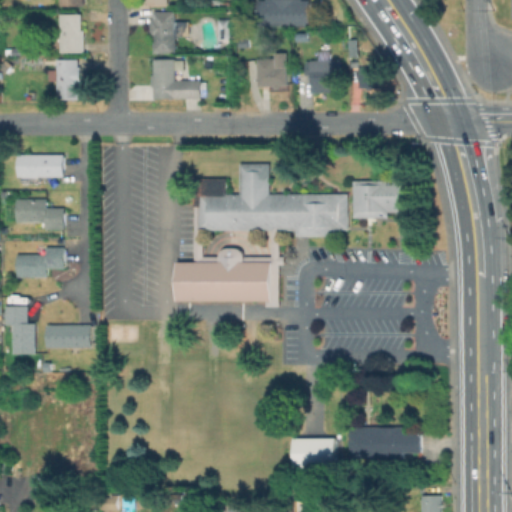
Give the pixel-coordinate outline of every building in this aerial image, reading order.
[(311,0),(311,23),(260,24),(259,0),(311,0)] [(176,10),(176,51),(155,51),(155,35),(152,35),(151,19),(154,19),(154,10),(176,10)] [(83,12),(84,50),(62,50),(61,13),(83,12)] [(231,18),(231,38),(220,38),(220,19),(231,18)] [(177,57),(178,80),(207,79),(208,95),(174,96),(174,101),(158,101),(158,96),(154,96),(153,57),(177,57)] [(289,83),(261,85),(260,58),(288,57),(289,83)] [(79,61),(79,65),(82,65),(82,81),(79,81),(79,97),(58,97),(58,58),(79,58),(79,61)] [(341,58),(342,84),(336,85),(336,90),(313,91),(313,73),(307,73),(307,59),(341,58)] [(380,84),(361,85),(360,66),(379,65),(380,84)] [(65,153),(65,175),(20,175),(20,154),(65,153)] [(199,227),(197,176),(228,176),(228,193),(242,193),(242,162),(272,162),(272,193),(350,193),(350,228),(341,228),(341,234),(298,234),(298,228),(199,227)] [(415,179),(415,210),(390,210),(390,216),(356,216),(356,180),(415,179)] [(66,207),(66,228),(48,228),(48,219),(20,219),(20,197),(49,197),(49,207),(66,207)] [(66,246),(66,266),(50,266),(50,275),(20,275),(20,253),(48,253),(48,246),(66,246)] [(246,255),(282,255),(282,308),(268,308),(268,299),(180,300),(180,260),(208,260),(208,255),(222,255),(223,251),(226,248),(230,246),(232,246),(234,246),(238,246),(241,248),(244,251),(246,255)] [(30,322),(37,322),(37,351),(15,352),(15,322),(8,322),(8,305),(30,305),(30,322)] [(93,344),(93,345),(49,345),(48,323),(93,323),(93,344)] [(325,431),(325,438),(321,438),(321,461),(302,461),(302,445),(311,445),(311,437),(304,438),(304,397),(325,397),(325,431)] [(424,430),(423,450),(405,450),(405,457),(352,457),(352,425),(405,425),(405,430),(424,430)] [(335,437),(292,437),(293,467),(335,466),(335,437)] [(38,486),(36,486),(36,474),(53,474),(53,485),(38,486)] [(184,493),(184,502),(169,502),(169,493),(184,493)] [(443,511),(425,511),(425,493),(443,493),(443,511)] [(118,496),(118,507),(102,507),(102,496),(118,496)] [(99,509),(92,510),(91,499),(98,498),(99,509)] [(246,503),(246,511),(222,511),(222,503),(246,503)]
